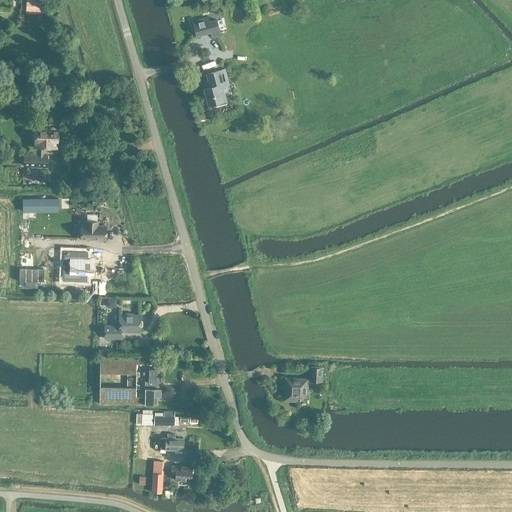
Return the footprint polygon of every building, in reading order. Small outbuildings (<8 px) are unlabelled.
[(46,13),(47,1),(34,0),(27,0),(26,12),(46,13)] [(209,21),(208,17),(193,21),(197,35),(211,32),(212,36),(220,34),(216,19),(209,21)] [(258,59),(244,62),(247,72),(261,68),(258,59)] [(208,105),(212,104),(214,103),(214,106),(227,103),(222,84),(228,82),(225,69),(207,74),(210,87),(204,88),(208,105)] [(47,166),(47,156),(43,156),(43,146),(56,146),(56,141),(57,141),(57,140),(58,139),(59,139),(59,135),(58,135),(57,133),(57,132),(46,132),(46,128),(32,127),(32,138),(36,138),(36,146),(39,146),(39,156),(25,155),(24,165),(47,166)] [(52,207),(51,196),(39,197),(40,208),(52,207)] [(81,225),(80,239),(91,239),(96,239),(106,240),(107,226),(98,226),(98,221),(86,220),(86,225),(81,225)] [(20,252),(19,288),(34,288),(34,252),(20,252)] [(62,259),(61,272),(89,273),(90,260),(62,259)] [(107,298),(107,307),(117,307),(117,298),(107,298)] [(116,325),(105,325),(105,338),(122,338),(122,331),(140,331),(140,327),(142,326),(142,321),(140,320),(140,315),(133,315),(132,313),(127,313),(126,315),(120,315),(119,320),(116,322),(116,325)] [(321,381),(322,367),(311,367),(310,371),(311,371),(311,377),(310,377),(310,381),(321,381)] [(145,388),(145,397),(145,404),(154,404),(154,403),(157,403),(157,396),(161,396),(161,388),(159,388),(159,368),(145,368),(145,382),(146,382),(146,388),(145,388)] [(306,397),(307,379),(285,378),(284,400),(297,400),(298,397),(306,397)] [(137,414),(137,425),(153,425),(153,414),(137,414)] [(179,417),(163,417),(155,416),(154,425),(174,425),(174,423),(178,423),(179,417)] [(175,434),(167,434),(167,438),(166,438),(161,438),(160,449),(165,450),(183,450),(183,439),(175,438),(175,434)] [(152,492),(162,493),(164,461),(154,461),(152,492)] [(192,467),(185,467),(171,466),(171,472),(176,472),(175,480),(192,480),(192,467)]
